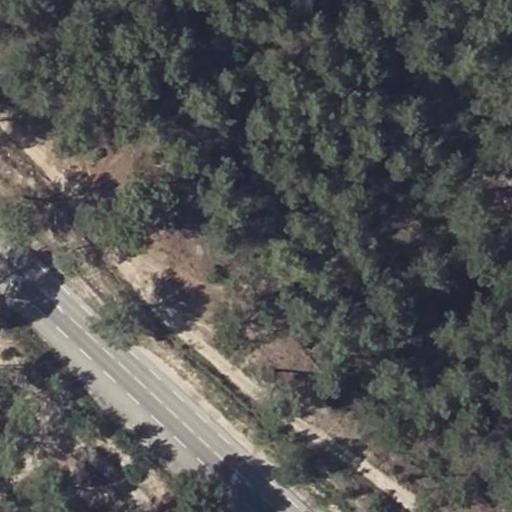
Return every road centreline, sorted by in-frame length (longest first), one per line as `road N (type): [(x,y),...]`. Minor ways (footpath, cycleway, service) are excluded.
road 1 (track): [(420,511),(181,326),(131,279),(49,158),(0,119)]
road 2 (primary): [(0,243),(274,511)]
road 3 (track): [(511,209),(422,210),(181,326)]
road 4 (track): [(155,511),(0,364)]
